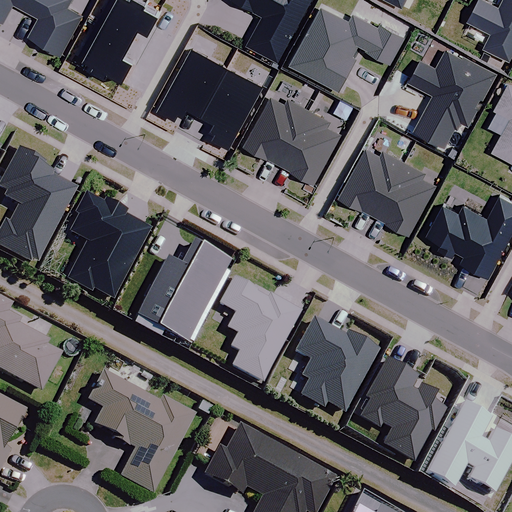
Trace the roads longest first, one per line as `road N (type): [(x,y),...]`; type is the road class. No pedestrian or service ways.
road 1 (residential): [(0,75),(511,358)]
road 2 (residential): [(438,511),(0,279)]
